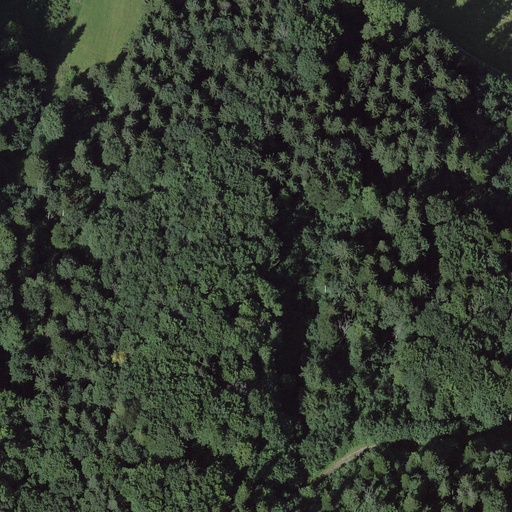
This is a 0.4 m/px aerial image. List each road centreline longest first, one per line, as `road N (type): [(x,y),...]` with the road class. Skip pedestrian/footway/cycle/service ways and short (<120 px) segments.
road 1 (track): [(117,499),(147,475),(191,473),(299,494),(350,460),(385,449),(511,447)]
road 2 (track): [(390,0),(511,73)]
